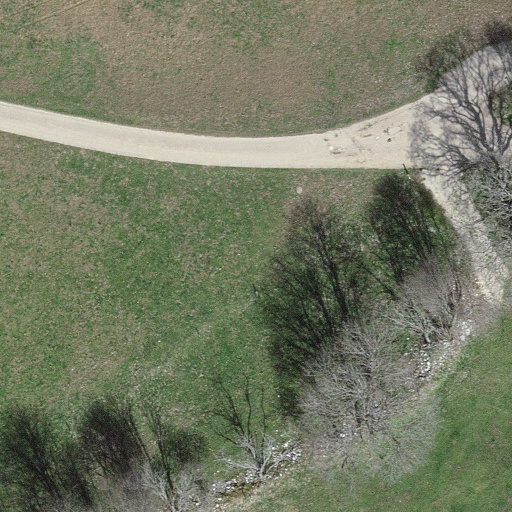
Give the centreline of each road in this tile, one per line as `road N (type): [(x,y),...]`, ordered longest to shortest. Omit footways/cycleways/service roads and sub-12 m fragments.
road 1 (track): [(420,142),(287,153),(142,143),(0,114)]
road 2 (track): [(511,62),(478,82),(420,142)]
